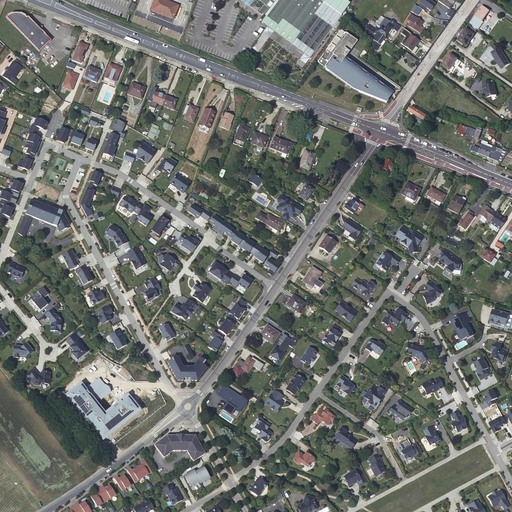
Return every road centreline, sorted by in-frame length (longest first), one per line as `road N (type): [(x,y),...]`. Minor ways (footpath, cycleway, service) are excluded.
road 1 (primary): [(98,22),(381,131)]
road 2 (residential): [(78,155),(64,195),(182,402)]
road 3 (residential): [(316,391),(387,292),(420,316),(445,362)]
road 4 (secondary): [(275,286),(381,131)]
road 5 (secondary): [(43,511),(182,411)]
road 6 (tertiary): [(381,131),(475,0)]
road 7 (secondary): [(191,402),(275,286)]
road 8 (primary): [(381,131),(511,184)]
road 9 (residential): [(92,162),(119,172),(206,235)]
road 10 (residential): [(316,391),(377,433),(404,482)]
road 11 (residential): [(229,483),(279,444),(316,391)]
